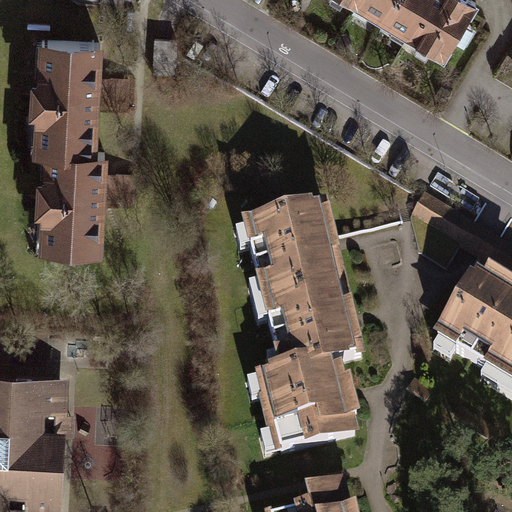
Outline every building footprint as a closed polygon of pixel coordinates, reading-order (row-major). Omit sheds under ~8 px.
[(352,0),(351,2),(380,19),(391,0),(352,0)] [(391,0),(380,19),(409,37),(430,0),(391,0)] [(442,56),(474,1),(471,0),(430,0),(409,37),(442,56)] [(101,37),(35,33),(33,74),(27,73),(25,109),(32,109),(29,151),(39,151),(67,153),(68,146),(95,147),(97,108),(128,110),(130,78),(106,77),(99,76),(101,37)] [(67,153),(39,151),(38,173),(33,173),(31,208),(37,209),(35,247),(101,250),(103,205),(135,206),(137,173),(113,172),(105,171),(107,148),(95,147),(68,146),(67,153)] [(312,213),(244,230),(262,305),(337,286),(331,264),(340,262),(330,221),(322,223),(320,215),(313,216),(312,213)] [(478,278),(435,351),(502,390),(505,385),(511,372),(511,286),(490,274),(485,282),(478,278)] [(262,305),(279,372),(311,364),(314,375),(333,370),(351,366),(350,362),(355,361),(354,354),(363,352),(353,310),(343,312),(337,286),(262,305)] [(63,511),(68,435),(76,435),(77,412),(69,412),(72,374),(17,371),(17,363),(0,362),(0,511),(63,511)] [(279,372),(255,378),(276,461),(360,441),(357,428),(361,427),(352,387),(346,389),(342,374),(335,376),(333,370),(314,375),(311,364),(279,372)] [(354,511),(350,492),(270,511),(354,511)]
